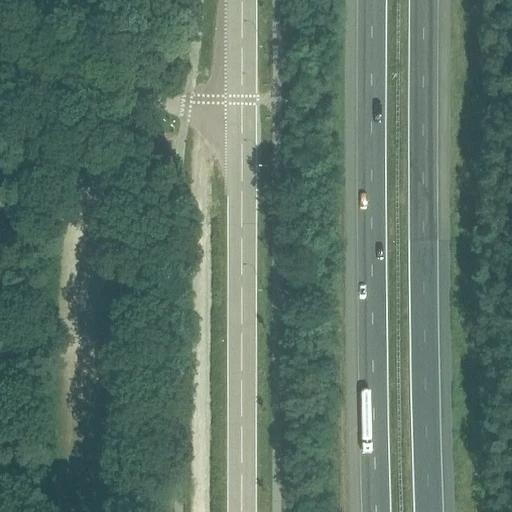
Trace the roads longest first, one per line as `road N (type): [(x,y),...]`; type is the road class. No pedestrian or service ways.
road 1 (motorway): [(371,0),(377,511)]
road 2 (motorway): [(427,511),(424,0)]
road 3 (unclassified): [(237,106),(202,156),(200,511)]
road 4 (primary): [(237,511),(237,106)]
road 5 (unclassified): [(0,57),(173,106),(237,106)]
